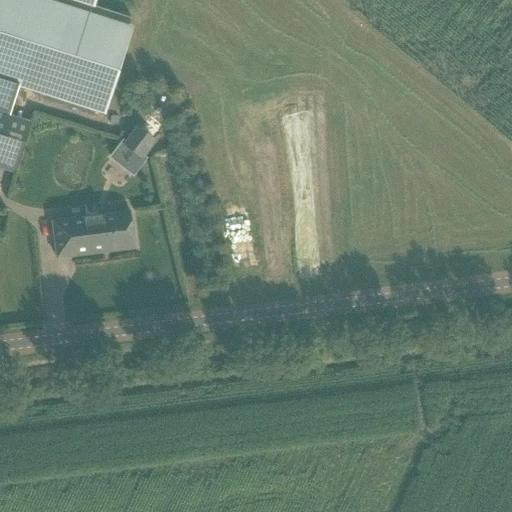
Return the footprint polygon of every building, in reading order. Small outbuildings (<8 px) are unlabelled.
[(0,0),(0,81),(18,87),(101,113),(131,18),(90,5),(91,0),(0,0)] [(0,168),(13,172),(30,119),(10,113),(12,108),(18,87),(0,81),(0,168)] [(123,141),(110,158),(132,175),(145,158),(142,156),(153,141),(137,129),(126,144),(123,141)] [(217,201),(218,231),(247,230),(245,200),(217,201)] [(52,221),(56,258),(135,249),(130,211),(52,221)]
